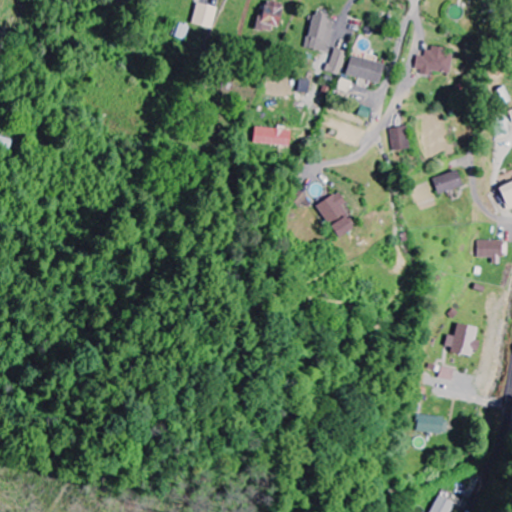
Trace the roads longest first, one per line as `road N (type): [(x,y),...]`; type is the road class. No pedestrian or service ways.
road 1 (residential): [(416,0),(374,140),(352,160),(317,168)]
road 2 (residential): [(471,511),(498,457),(511,389)]
